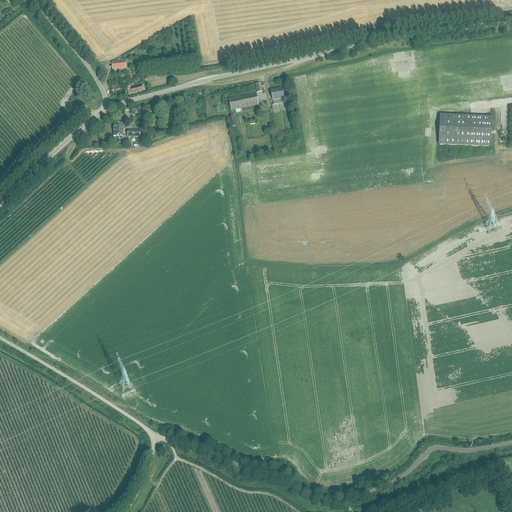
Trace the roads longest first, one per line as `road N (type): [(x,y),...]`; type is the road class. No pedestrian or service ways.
road 1 (unclassified): [(109,105),(414,33),(511,24)]
road 2 (unclassified): [(123,511),(147,469),(150,432),(0,338)]
road 3 (track): [(335,501),(150,432)]
road 4 (track): [(511,437),(431,455),(369,495),(335,501)]
road 5 (unclassified): [(0,205),(109,105)]
road 6 (unclassified): [(109,105),(33,0)]
